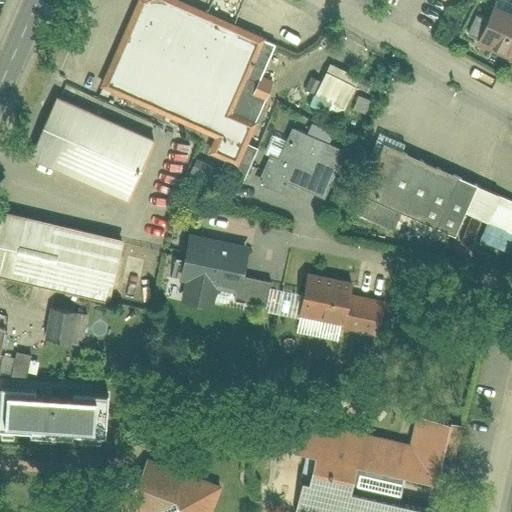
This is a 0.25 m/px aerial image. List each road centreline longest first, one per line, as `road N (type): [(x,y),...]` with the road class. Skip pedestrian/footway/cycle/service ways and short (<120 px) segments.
road 1 (residential): [(511,285),(269,240)]
road 2 (residential): [(511,99),(333,0)]
